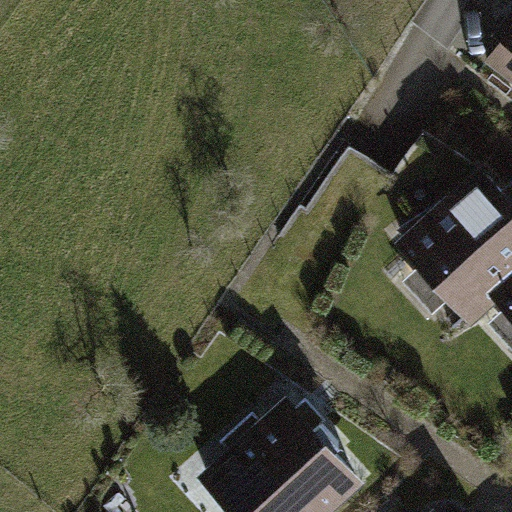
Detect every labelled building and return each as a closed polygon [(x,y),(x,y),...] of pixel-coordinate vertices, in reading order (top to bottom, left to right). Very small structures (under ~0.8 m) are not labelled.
[(511,34),(511,0),(506,0),(492,20),(511,34)] [(467,317),(492,294),(479,282),(511,252),(511,198),(498,182),(474,156),(384,236),(467,317)] [(511,252),(479,282),(492,294),(511,316),(511,252)] [(281,382),(185,467),(225,511),(315,511),(361,472),(281,382)] [(439,511),(426,497),(409,511),(439,511)]
